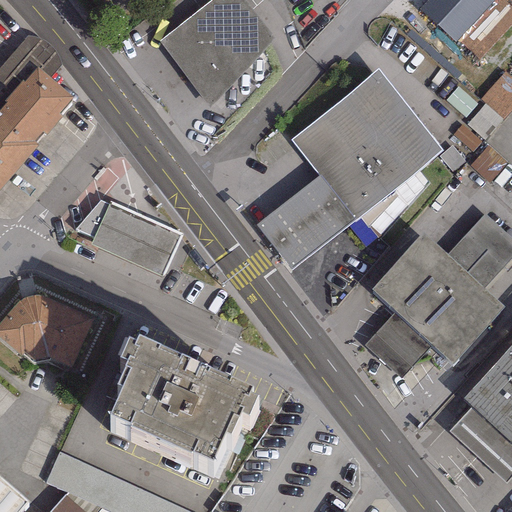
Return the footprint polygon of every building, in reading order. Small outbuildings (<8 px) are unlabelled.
[(243,0),(209,0),(159,41),(209,108),(274,39),(243,0)] [(427,0),(418,11),(455,43),(457,40),(493,0),(427,0)] [(511,24),(511,8),(502,0),(493,0),(457,40),(479,60),(511,24)] [(26,36),(0,67),(0,82),(11,92),(21,80),(24,83),(37,67),(50,78),(60,65),(60,63),(59,57),(56,53),(52,47),(46,42),(40,38),(33,36),(26,36)] [(50,78),(37,67),(24,83),(21,80),(11,92),(3,101),(6,103),(0,109),(0,188),(37,145),(33,142),(42,132),(46,136),(62,116),(59,114),(73,98),(50,78)] [(319,176),(355,221),(442,151),(378,71),(290,140),(319,176)] [(511,108),(511,78),(504,72),(479,99),(485,104),(502,120),(511,108)] [(484,141),(502,120),(485,104),(466,125),(484,141)] [(480,143),(461,125),(452,135),(471,152),(480,143)] [(507,163),(487,146),(469,166),(489,183),(507,163)] [(451,147),(439,157),(454,174),(466,164),(451,147)] [(355,221),(319,176),(286,202),(255,226),(290,271),(321,248),(355,221)] [(108,205),(99,201),(75,229),(93,238),(95,235),(108,205)] [(181,235),(109,202),(108,205),(95,235),(93,238),(90,245),(162,278),(181,235)] [(423,233),(370,289),(395,312),(431,346),(451,365),(505,309),(482,287),(511,255),(511,240),(484,214),(446,255),(423,233)] [(20,300),(0,322),(0,339),(20,356),(21,354),(33,363),(49,359),(71,368),(93,319),(42,296),(35,295),(29,296),(25,297),(20,300)] [(431,346),(395,312),(363,345),(399,379),(431,346)] [(251,387),(137,335),(134,341),(128,338),(120,357),(128,360),(117,384),(122,386),(108,415),(129,424),(128,427),(190,455),(192,451),(211,460),(224,432),(230,435),(240,412),(248,416),(256,397),(248,393),(251,387)] [(511,341),(461,398),(511,443),(511,341)] [(511,472),(511,448),(469,409),(448,432),(503,482),(511,472)] [(187,511),(58,452),(45,483),(66,493),(107,511),(187,511)] [(0,511),(20,511),(29,503),(0,478),(0,511)] [(83,511),(107,511),(66,493),(64,494),(83,511)] [(83,511),(64,494),(48,511),(83,511)]
